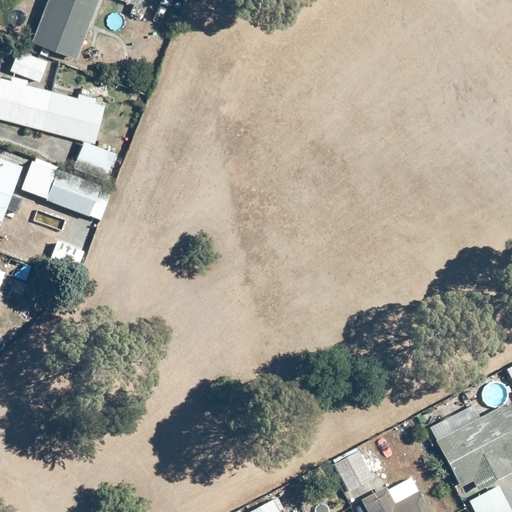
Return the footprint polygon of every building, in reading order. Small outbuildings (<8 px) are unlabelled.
[(99,0),(46,0),(31,42),(78,60),(99,0)] [(151,0),(126,0),(134,3),(129,14),(143,20),(151,0)] [(0,116),(78,136),(71,167),(106,180),(114,150),(95,146),(107,99),(55,87),(61,63),(6,49),(4,61),(0,59),(0,116)] [(110,191),(32,159),(19,190),(98,222),(110,191)] [(0,223),(20,168),(0,160),(0,223)] [(77,280),(94,238),(69,228),(63,243),(54,239),(43,267),(77,280)] [(511,459),(511,411),(507,402),(434,440),(459,488),(473,481),(478,490),(511,472),(511,470),(507,462),(511,459)] [(374,477),(357,448),(331,463),(348,492),(374,477)] [(422,498),(409,474),(359,501),(364,511),(429,511),(427,507),(422,498)] [(507,511),(510,511),(496,485),(468,500),(474,511),(507,511)] [(279,511),(274,500),(250,511),(279,511)]
